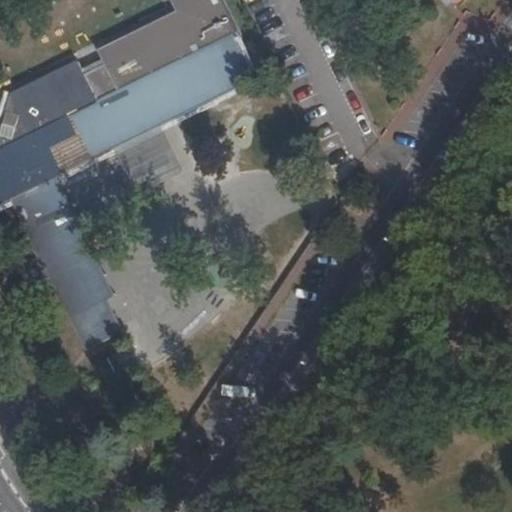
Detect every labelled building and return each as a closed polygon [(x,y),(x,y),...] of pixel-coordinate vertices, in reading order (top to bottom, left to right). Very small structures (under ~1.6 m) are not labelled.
[(173,0),(180,13),(99,53),(106,68),(85,78),(97,102),(231,37),(239,32),(222,0),(173,0)] [(4,115),(14,118),(9,136),(0,133),(0,202),(11,197),(88,347),(121,330),(105,299),(113,295),(54,176),(99,154),(251,79),(231,37),(97,102),(85,78),(77,62),(10,95),(10,96),(4,115)] [(14,118),(4,115),(0,130),(0,133),(9,136),(14,118)] [(336,147),(314,158),(327,186),(348,176),(336,147)] [(142,149),(131,150),(135,175),(146,174),(142,149)]
